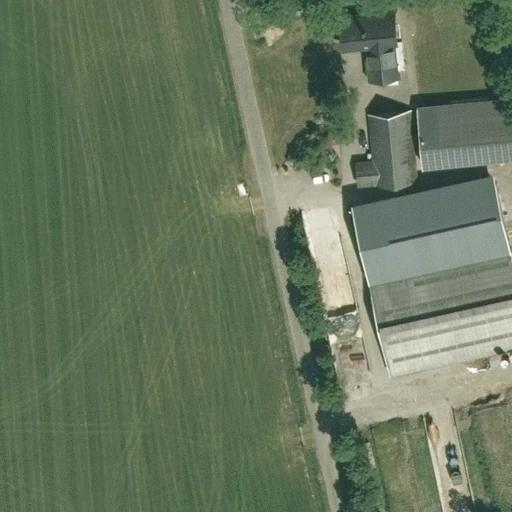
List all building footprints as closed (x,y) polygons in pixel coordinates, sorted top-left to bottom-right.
[(367,45),(368,61),(370,80),(401,77),(400,68),(406,68),(403,39),(397,40),(394,11),(352,15),(352,21),(341,22),(344,47),(367,45)] [(424,166),(511,157),(511,103),(511,99),(418,108),(424,166)] [(411,109),(369,113),(373,161),(356,163),(358,185),(375,183),(375,185),(417,181),(411,109)] [(404,208),(403,205),(360,211),(364,236),(473,220),(474,227),(483,225),(479,197),(404,208)] [(390,372),(511,345),(511,264),(507,240),(368,270),(390,372)] [(488,405),(479,407),(489,459),(491,458),(495,477),(511,473),(511,429),(506,399),(488,403),(488,405)] [(424,422),(410,425),(414,442),(428,439),(424,422)]
